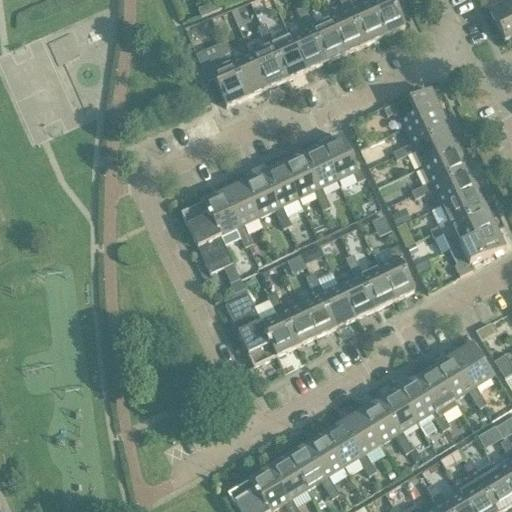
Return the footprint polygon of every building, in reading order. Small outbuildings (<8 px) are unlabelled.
[(404,31),(390,0),(376,0),(368,4),(384,40),(404,31)] [(364,49),(348,13),(352,11),(348,2),(340,5),(344,15),(328,22),(344,58),(364,49)] [(511,41),(511,9),(509,3),(488,13),(503,45),(511,41)] [(220,12),(217,4),(207,8),(210,16),(220,12)] [(384,40),(368,4),(352,11),(348,13),(364,49),(384,40)] [(210,16),(207,8),(197,12),(200,20),(210,16)] [(308,20),(304,10),(296,13),(300,23),(308,20)] [(325,67),(308,31),(312,29),(308,20),(300,23),(305,32),(288,40),(304,76),(325,67)] [(328,22),(312,29),(308,31),(325,67),(344,58),(328,22)] [(269,37),(265,27),(256,31),(261,41),(269,37)] [(285,84),(269,48),(273,46),(269,37),(261,41),(265,50),(249,57),(266,93),(285,84)] [(288,40),(273,46),(269,48),(285,84),(304,76),(288,40)] [(225,45),(217,49),(220,56),(221,58),(229,55),(225,45)] [(245,102),(230,66),(233,64),(229,55),(221,58),(220,56),(199,66),(208,85),(213,83),(225,111),(245,102)] [(266,93),(249,57),(233,64),(230,66),(245,102),(266,93)] [(403,132),(439,115),(430,95),(395,111),(393,108),(383,113),(387,121),(396,116),(403,132)] [(448,135),(439,115),(403,132),(411,147),(413,151),(448,135)] [(458,154),(448,135),(413,151),(411,147),(401,152),(405,160),(415,155),(422,171),(458,154)] [(357,174),(341,141),(321,150),(337,185),(352,178),(357,187),(365,183),(360,173),(357,174)] [(337,185),(321,150),(301,160),(317,194),(321,192),(337,185)] [(405,160),(401,152),(392,156),(396,164),(405,160)] [(467,174),(458,154),(422,171),(429,186),(431,190),(467,174)] [(317,194),(301,160),(281,169),(298,203),(313,196),(318,205),(326,202),(321,192),(317,194)] [(298,203),(281,169),(262,178),(278,212),(282,211),(298,203)] [(476,193),(467,174),(431,190),(429,186),(420,191),(424,199),(433,194),(440,210),(476,193)] [(278,212),(262,178),(242,187),(259,222),(274,215),(279,224),(286,220),(282,211),(278,212)] [(259,222),(242,187),(223,196),(239,231),(243,229),(259,222)] [(424,199),(420,191),(410,195),(414,203),(424,199)] [(485,213),(476,193),(440,210),(448,226),(449,230),(485,213)] [(239,231),(223,196),(204,205),(220,240),(235,233),(240,242),(247,238),(243,229),(239,231)] [(330,211),(326,202),(318,205),(322,215),(330,211)] [(220,240),(204,205),(180,217),(209,278),(233,267),(220,240)] [(404,212),(390,219),(395,229),(409,222),(404,212)] [(495,232),(485,213),(449,230),(448,226),(438,230),(442,238),(449,254),(495,232)] [(291,230),(286,220),(279,224),(283,233),(291,230)] [(442,238),(438,230),(429,235),(433,242),(442,238)] [(469,269),(504,252),(495,232),(449,254),(456,269),(454,270),(459,281),(472,275),(469,269)] [(252,248),(247,238),(240,242),(244,252),(252,248)] [(414,296),(398,262),(401,260),(396,250),(388,254),(393,263),(377,270),(394,305),(414,296)] [(357,268),(353,259),(345,263),(349,272),(357,268)] [(425,265),(414,270),(419,282),(431,276),(425,265)] [(374,314),(358,280),(361,278),(357,268),(349,272),(354,281),(338,289),(354,324),(374,314)] [(377,270),(361,278),(358,280),(374,314),(394,305),(377,270)] [(318,287),(314,277),(306,281),(310,291),(318,287)] [(335,333),(318,298),(322,296),(318,287),(310,291),(314,300),(299,307),(316,342),(335,333)] [(354,324),(338,289),(322,296),(318,298),(335,333),(354,324)] [(279,305),(275,296),(267,300),(271,309),(279,305)] [(277,360),(260,325),(248,299),(224,310),(253,371),(277,360)] [(295,351),(279,316),(283,315),(279,305),(271,309),(275,318),(260,325),(277,360),(295,351)] [(299,307),(283,315),(279,316),(295,351),(316,342),(299,307)] [(491,382),(471,349),(452,360),(472,393),(475,391),(491,382)] [(472,393),(452,360),(433,372),(453,404),(468,396),(473,404),(481,400),(475,391),(472,393)] [(453,404),(433,372),(415,383),(435,416),(439,414),(442,419),(456,410),(453,405),(453,404)] [(435,416),(415,383),(396,394),(416,427),(431,418),(436,427),(444,422),(442,419),(439,414),(435,416)] [(416,427),(396,394),(378,405),(398,438),(402,436),(416,427)] [(486,409),(481,400),(473,404),(479,413),(486,409)] [(398,438),(378,405),(360,417),(379,449),(394,441),(399,449),(407,445),(402,436),(398,438)] [(379,449),(360,417),(341,428),(361,461),(365,458),(379,449)] [(449,431),(444,422),(436,427),(442,436),(449,431)] [(361,461),(341,428),(323,439),(343,472),(357,463),(363,472),(370,467),(365,458),(361,461)] [(343,472),(323,439),(304,451),(324,483),(328,481),(343,472)] [(511,451),(507,443),(499,447),(505,456),(511,451)] [(412,454),(407,445),(399,449),(405,458),(412,454)] [(324,483),(304,451),(286,462),(306,494),(320,485),(326,494),(333,490),(328,481),(324,483)] [(511,451),(505,456),(510,465),(495,474),(511,501),(511,451)] [(306,494),(286,462),(267,473),(287,506),(291,503),(306,494)] [(475,474),(470,465),(463,470),(468,479),(475,474)] [(376,476),(370,467),(363,472),(368,481),(376,476)] [(505,511),(511,508),(511,501),(495,474),(492,468),(477,477),(481,483),(477,485),(493,511),(505,511)] [(287,506),(267,473),(249,484),(266,511),(276,511),(283,508),(285,511),(296,511),(291,503),(287,506)] [(493,511),(477,485),(481,483),(477,477),(475,474),(468,479),(470,482),(455,491),(459,496),(467,511),(493,511)] [(266,511),(249,484),(227,497),(235,511),(266,511)] [(439,497),(433,488),(425,492),(431,501),(439,497)] [(339,499),(333,490),(326,494),(331,503),(339,499)] [(467,511),(459,496),(444,505),(440,508),(442,511),(467,511)] [(442,511),(440,508),(444,505),(439,497),(431,501),(436,510),(432,511),(442,511)]
